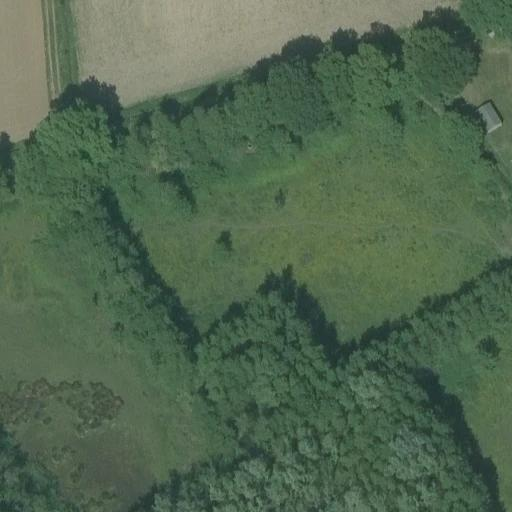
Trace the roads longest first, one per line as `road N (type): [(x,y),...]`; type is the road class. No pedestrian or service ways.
road 1 (track): [(511,32),(147,139),(68,151)]
road 2 (track): [(54,0),(68,151)]
